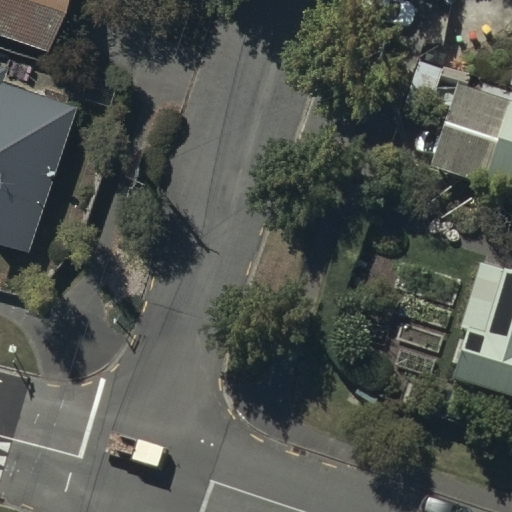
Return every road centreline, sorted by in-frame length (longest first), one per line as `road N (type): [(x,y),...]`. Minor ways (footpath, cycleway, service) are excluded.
road 1 (residential): [(147,467),(302,0)]
road 2 (unclassified): [(299,511),(147,467)]
road 3 (unclassified): [(147,467),(0,432)]
